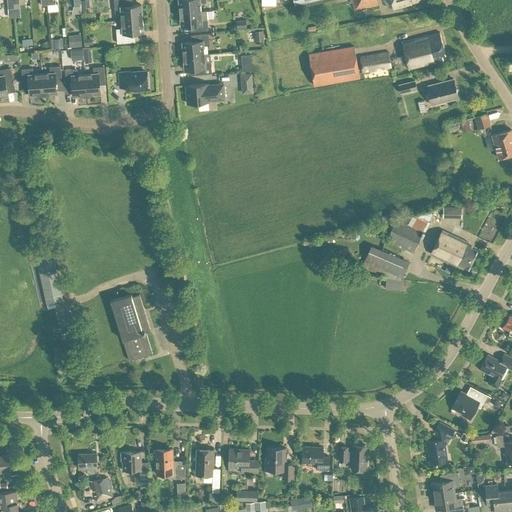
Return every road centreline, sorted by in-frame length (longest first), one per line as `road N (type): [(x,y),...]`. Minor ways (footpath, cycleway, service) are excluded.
road 1 (tertiary): [(39,419),(119,403),(384,409)]
road 2 (residential): [(160,0),(167,93),(161,110),(115,125),(0,111)]
road 3 (tertiary): [(384,409),(439,368),(511,242)]
road 4 (unclassified): [(511,105),(448,0)]
